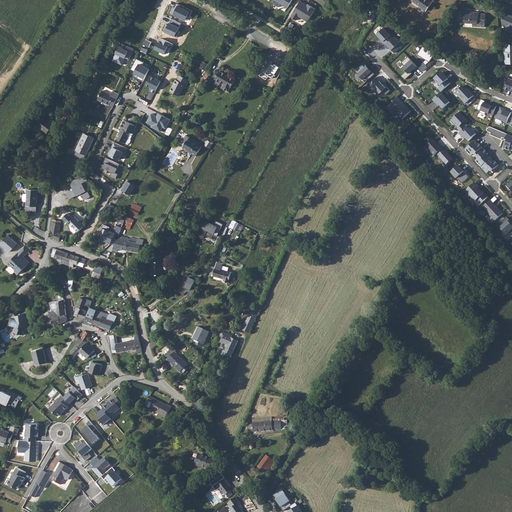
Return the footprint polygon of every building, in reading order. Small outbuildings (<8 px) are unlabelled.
[(274,0),(273,3),(279,7),(281,4),(287,8),(292,0),(274,0)] [(426,11),(433,2),(429,0),(412,0),(412,1),(426,11)] [(300,1),(291,17),(296,20),(299,16),(308,22),(316,9),(308,4),(307,6),(304,4),(305,3),(300,1)] [(192,11),(176,4),(174,8),(172,7),(169,13),(185,21),(187,16),(189,17),(192,11)] [(479,12),(463,11),(463,12),(459,12),(459,19),(463,19),(463,17),(465,17),(465,22),(473,23),(473,26),(484,27),(485,14),(479,13),(479,12)] [(511,15),(505,13),(502,20),(502,24),(507,26),(505,30),(511,32),(511,30),(511,15)] [(177,30),(180,24),(172,20),(170,24),(168,23),(167,26),(165,25),(163,31),(177,38),(180,31),(177,30)] [(393,38),(384,28),(377,34),(384,41),(383,42),(385,45),(393,38)] [(403,45),(395,36),(393,38),(385,45),(385,46),(387,49),(389,47),(395,53),(403,45)] [(171,48),(173,44),(161,39),(160,43),(156,41),(153,49),(163,54),(167,47),(171,48)] [(435,53),(423,45),(417,54),(426,60),(423,62),(424,63),(419,68),(422,71),(427,66),(426,65),(429,62),(430,62),(435,53)] [(118,49),(112,61),(123,65),(128,54),(118,49)] [(418,67),(408,56),(402,62),(405,65),(403,67),(407,71),(401,76),(405,79),(412,73),(411,71),(414,69),(415,70),(418,67)] [(136,72),(135,73),(145,79),(152,66),(137,58),(132,69),(136,72)] [(364,63),(355,71),(366,82),(375,74),(364,63)] [(276,79),(281,71),(274,67),(273,68),(267,64),(260,76),(265,79),(267,76),(271,78),(272,77),(276,79)] [(235,79),(220,71),(215,79),(224,84),(222,87),(229,91),(235,79)] [(442,72),(434,79),(441,86),(438,88),(441,92),(451,83),(448,80),(448,79),(442,72)] [(152,75),(146,85),(154,89),(160,80),(152,75)] [(187,85),(190,80),(180,75),(177,80),(176,79),(170,91),(180,96),(186,84),(187,85)] [(377,77),(368,85),(374,91),(376,89),(380,93),(382,91),(385,95),(390,90),(385,85),(384,86),(380,81),(380,80),(377,77)] [(463,85),(455,93),(465,104),(474,96),(469,90),(468,91),(463,85)] [(110,104),(114,106),(119,94),(113,91),(111,95),(102,90),(98,99),(110,105),(110,104)] [(450,102),(441,92),(432,100),(438,106),(439,105),(443,109),(450,102)] [(67,110),(73,100),(68,97),(67,100),(65,99),(60,106),(67,110)] [(396,98),(386,107),(394,116),(397,114),(402,120),(411,112),(403,103),(401,104),(396,98)] [(485,101),(481,99),(477,109),(481,111),(480,112),(485,115),(486,113),(492,116),(497,106),(490,103),(489,105),(484,103),(485,101)] [(495,118),(507,123),(509,118),(511,112),(500,107),(495,118)] [(467,121),(458,112),(453,116),(455,117),(451,121),(460,132),(466,126),(468,125),(466,123),(464,126),(463,124),(467,121)] [(151,114),(147,122),(152,125),(151,126),(161,131),(163,128),(167,130),(172,120),(158,113),(157,117),(151,114)] [(43,116),(36,125),(47,133),(54,125),(43,116)] [(126,143),(128,144),(129,143),(130,143),(131,140),(131,139),(133,134),(137,126),(124,120),(121,127),(122,128),(117,139),(126,143)] [(460,132),(459,133),(464,139),(465,138),(468,141),(476,134),(470,128),(469,129),(466,126),(460,132)] [(511,136),(490,127),(486,130),(488,132),(491,133),(490,135),(501,140),(502,138),(506,139),(505,140),(507,140),(504,148),(509,151),(510,149),(511,150),(511,136)] [(81,139),(84,133),(78,130),(75,136),(81,139)] [(87,155),(94,138),(84,133),(81,139),(76,150),(77,150),(75,155),(84,159),(86,155),(87,155)] [(196,156),(203,145),(198,142),(198,143),(190,138),(190,137),(186,135),(183,140),(185,142),(184,143),(185,144),(184,146),(187,148),(188,151),(192,153),(191,153),(196,156)] [(425,146),(435,156),(437,154),(443,148),(440,145),(439,146),(433,139),(433,140),(429,135),(425,139),(428,143),(425,146)] [(475,141),(465,150),(471,156),(473,154),(478,159),(476,161),(487,173),(490,170),(493,173),(493,172),(492,171),(499,165),(495,161),(495,162),(487,155),(488,154),(479,144),(478,145),(475,141)] [(123,151),(114,147),(110,155),(120,160),(123,151)] [(443,148),(437,154),(440,157),(439,157),(446,166),(453,159),(443,148)] [(120,164),(106,158),(104,162),(106,163),(103,168),(112,172),(110,177),(116,179),(118,174),(116,173),(120,164)] [(29,170),(18,162),(16,164),(20,167),(20,168),(18,171),(21,173),(19,176),(21,178),(26,172),(27,173),(29,170)] [(459,165),(450,173),(455,178),(455,177),(461,183),(468,177),(461,169),(462,169),(459,165)] [(82,174),(69,181),(73,188),(74,187),(75,189),(67,193),(70,199),(82,193),(85,199),(91,196),(87,190),(86,190),(82,183),(88,180),(82,174)] [(478,186),(475,182),(465,191),(471,198),(472,197),(479,205),(488,197),(482,190),(481,191),(477,187),(478,186)] [(27,206),(37,206),(38,190),(28,189),(28,194),(27,202),(27,206)] [(132,198),(128,196),(119,211),(124,214),(127,209),(130,211),(136,197),(133,196),(132,198)] [(503,214),(490,200),(483,207),(495,221),(503,214)] [(142,207),(134,203),(130,211),(138,215),(142,207)] [(69,223),(77,232),(82,228),(86,224),(83,221),(79,224),(72,215),(69,218),(71,221),(69,223)] [(134,220),(127,216),(125,220),(125,221),(125,222),(127,222),(126,225),(127,225),(126,228),(130,229),(134,220)] [(511,222),(506,217),(498,225),(506,235),(510,231),(511,233),(511,222)] [(241,224),(230,218),(226,227),(228,228),(229,226),(237,231),(241,224)] [(53,219),(51,230),(59,233),(61,221),(53,219)] [(206,221),(202,229),(206,231),(207,229),(215,233),(214,235),(217,236),(223,224),(217,221),(214,225),(206,221)] [(99,238),(111,243),(115,233),(108,230),(109,227),(104,225),(103,228),(99,238)] [(82,228),(77,232),(80,236),(85,231),(82,228)] [(51,237),(59,241),(61,234),(59,233),(51,230),(50,237),(51,237)] [(17,243),(8,235),(0,243),(10,252),(17,243)] [(119,248),(127,250),(128,241),(127,241),(128,239),(128,237),(119,236),(113,249),(118,251),(119,248)] [(128,241),(127,250),(140,252),(141,244),(143,244),(144,240),(138,238),(138,239),(130,237),(130,239),(130,241),(128,241)] [(25,246),(20,251),(24,254),(23,255),(24,256),(29,250),(25,246)] [(63,260),(65,252),(54,248),(52,256),(63,260)] [(14,257),(7,264),(9,266),(12,266),(15,269),(15,272),(18,274),(30,262),(27,260),(26,260),(24,259),(25,258),(24,256),(23,255),(24,254),(20,251),(14,257)] [(71,261),(73,255),(65,252),(63,260),(62,262),(70,265),(71,261)] [(70,265),(70,266),(74,267),(74,263),(77,264),(78,261),(85,263),(86,259),(73,255),(71,261),(70,265)] [(152,275),(162,275),(162,261),(161,261),(161,257),(160,257),(160,255),(157,256),(157,258),(152,258),(152,262),(151,262),(152,275)] [(232,272),(228,271),(229,267),(222,266),(223,263),(217,262),(213,276),(225,279),(224,281),(229,282),(232,272)] [(186,275),(181,285),(188,289),(187,290),(190,291),(188,295),(191,297),(197,287),(193,285),(197,278),(190,275),(189,276),(186,275)] [(74,315),(86,320),(89,311),(84,309),(85,304),(91,306),(92,301),(87,299),(81,297),(74,315)] [(67,320),(65,299),(50,302),(51,310),(48,311),(50,316),(48,316),(49,319),(42,323),(43,326),(46,324),(48,328),(53,325),(67,321),(67,320)] [(86,320),(93,323),(97,310),(90,307),(89,311),(86,320)] [(93,323),(99,325),(103,317),(108,319),(109,314),(97,310),(93,323)] [(28,323),(26,313),(21,314),(21,315),(15,316),(15,319),(11,318),(9,325),(15,327),(13,332),(14,333),(18,334),(19,333),(24,335),(28,323)] [(103,317),(99,325),(110,330),(110,329),(114,331),(117,324),(113,323),(114,321),(115,321),(117,316),(111,313),(109,314),(108,319),(103,317)] [(242,330),(250,333),(256,318),(250,316),(249,315),(247,321),(246,321),(242,330)] [(197,326),(194,333),(196,334),(194,340),(194,342),(199,344),(199,342),(204,344),(210,332),(197,326)] [(81,339),(86,341),(90,333),(85,331),(81,339)] [(223,334),(221,333),(217,342),(227,347),(225,351),(224,350),(221,356),(225,357),(226,356),(231,358),(238,341),(232,338),(232,336),(224,332),(223,334)] [(112,344),(118,343),(117,334),(110,335),(112,344)] [(112,344),(113,353),(137,348),(138,353),(142,353),(139,335),(135,336),(135,341),(128,342),(127,341),(118,343),(112,344)] [(173,348),(171,349),(174,352),(175,352),(185,341),(182,338),(172,347),(173,348)] [(86,342),(82,339),(76,345),(70,352),(75,356),(79,351),(86,343),(86,342)] [(89,345),(86,343),(79,351),(87,358),(95,349),(92,347),(91,347),(89,345)] [(43,347),(33,350),(36,365),(47,362),(47,361),(43,347)] [(174,352),(171,349),(165,356),(168,359),(167,360),(171,363),(174,366),(180,372),(182,370),(186,366),(188,365),(175,352),(174,352)] [(92,361),(89,372),(100,375),(101,371),(100,371),(102,364),(92,361)] [(83,389),(93,386),(88,373),(83,375),(83,373),(75,376),(78,384),(81,383),(83,389)] [(74,386),(64,397),(70,403),(71,403),(76,397),(78,400),(83,395),(74,386)] [(2,391),(0,395),(0,401),(15,409),(20,400),(2,391)] [(56,401),(50,407),(58,416),(68,406),(67,405),(70,403),(64,397),(62,395),(59,398),(59,397),(55,401),(56,401)] [(166,405),(150,396),(147,400),(153,403),(150,408),(166,417),(172,407),(167,404),(166,405)] [(107,405),(103,408),(103,409),(110,417),(121,409),(120,408),(123,405),(116,397),(113,399),(107,404),(107,405)] [(110,417),(103,409),(99,413),(100,414),(97,416),(104,425),(112,419),(110,417)] [(254,432),(286,429),(285,420),(284,418),(281,419),(281,418),(272,419),(272,417),(253,419),(253,424),(247,424),(248,429),(254,429),(254,432)] [(88,426),(82,431),(93,444),(100,439),(94,431),(96,429),(90,421),(87,424),(88,426)] [(37,423),(27,423),(26,431),(26,436),(26,440),(27,440),(36,441),(37,437),(38,437),(38,432),(37,432),(37,423)] [(0,431),(0,439),(6,442),(7,441),(10,442),(13,433),(9,431),(2,429),(1,432),(0,431)] [(27,445),(26,445),(25,461),(37,461),(37,446),(36,445),(37,441),(36,441),(27,440),(27,445)] [(93,449),(87,442),(83,444),(81,441),(75,445),(83,456),(82,456),(86,461),(91,456),(89,453),(93,449)] [(210,470),(214,460),(200,454),(198,458),(197,459),(195,462),(196,465),(199,466),(201,466),(210,470)] [(265,472),(267,474),(276,462),(267,455),(258,467),(261,470),(265,472)] [(111,465),(105,457),(92,468),(100,478),(102,477),(108,472),(106,469),(111,465)] [(70,468),(61,463),(53,476),(56,478),(54,481),(60,485),(62,481),(63,482),(65,478),(68,480),(73,470),(70,468)] [(12,476),(8,483),(17,489),(22,481),(23,481),(25,477),(24,477),(26,472),(17,467),(15,471),(14,471),(11,476),(12,476)] [(108,472),(102,477),(108,485),(110,483),(114,488),(124,480),(119,475),(122,473),(118,469),(116,470),(114,467),(108,472)] [(52,475),(43,471),(30,495),(35,497),(41,486),(44,488),(52,475)] [(223,475),(211,483),(217,491),(220,488),(223,492),(223,491),(226,495),(226,494),(228,497),(233,494),(231,491),(229,488),(229,487),(223,480),(225,478),(223,475)] [(290,501),(282,489),(273,495),(281,507),(283,511),(292,505),(289,502),(290,501)] [(240,502),(236,497),(228,503),(231,508),(229,509),(231,511),(243,511),(238,504),(240,502)]
